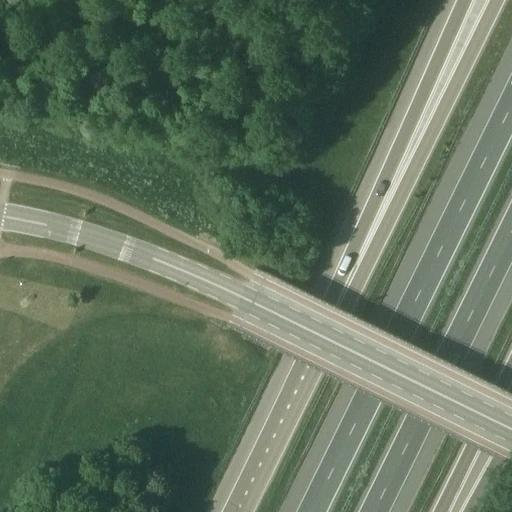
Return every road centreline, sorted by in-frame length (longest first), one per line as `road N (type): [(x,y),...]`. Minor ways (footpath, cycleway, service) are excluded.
road 1 (motorway): [(496,0),(316,365)]
road 2 (motorway): [(466,0),(341,279),(316,365)]
road 3 (primary): [(374,511),(511,231)]
road 4 (tertiary): [(511,430),(252,303)]
road 5 (tertiary): [(0,217),(78,234),(252,303)]
road 6 (motorway): [(511,104),(409,314)]
road 7 (primary): [(409,314),(311,511)]
road 8 (motorway): [(316,365),(245,511)]
road 9 (motorway): [(440,511),(511,367)]
